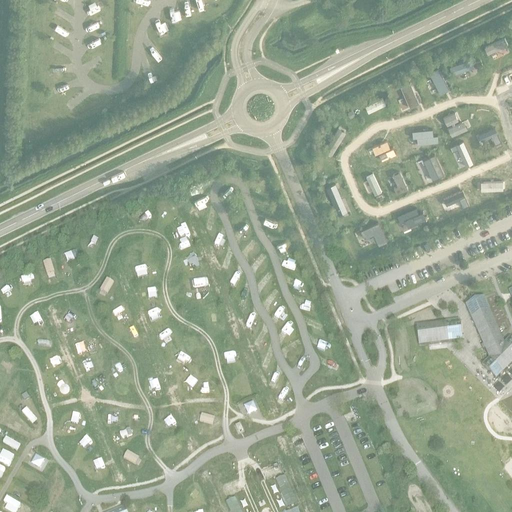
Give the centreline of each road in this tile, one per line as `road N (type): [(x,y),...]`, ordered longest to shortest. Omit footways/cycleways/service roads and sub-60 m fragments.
road 1 (tertiary): [(0,229),(130,167)]
road 2 (tertiary): [(367,54),(481,0)]
road 3 (tertiary): [(130,167),(244,125)]
road 4 (tertiary): [(237,112),(130,167)]
